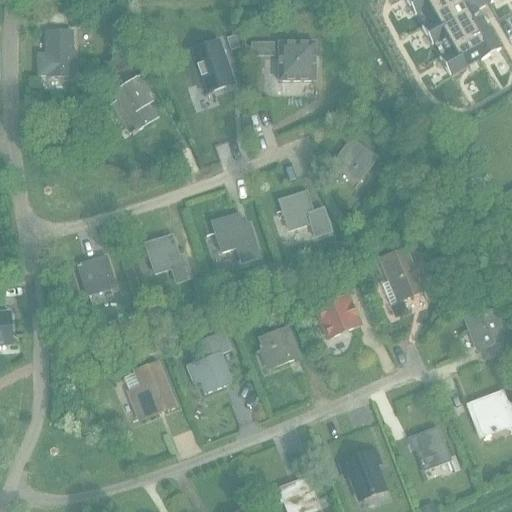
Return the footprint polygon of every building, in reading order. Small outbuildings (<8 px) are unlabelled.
[(406,0),(450,77),(499,49),(476,10),(493,0),(406,0)] [(46,77),(71,77),(70,32),(45,33),(46,77)] [(234,37),(227,40),(230,50),(238,48),(234,37)] [(219,43),(190,52),(204,95),(233,86),(219,43)] [(314,44),(278,44),(278,82),(314,82),(314,44)] [(135,79),(111,95),(117,102),(111,106),(132,137),(137,134),(136,132),(156,118),(144,100),(147,98),(135,79)] [(360,181),(376,158),(350,140),(334,163),(360,181)] [(306,192),(280,201),(290,231),(310,224),(315,238),(331,233),(323,209),(313,212),(306,192)] [(211,223),(221,253),(237,248),(242,263),(260,258),(249,226),(243,228),(239,214),(211,223)] [(155,275),(168,270),(173,285),(191,280),(182,255),(178,256),(171,235),(145,244),(155,275)] [(403,301),(424,291),(406,249),(380,260),(390,282),(394,280),(403,301)] [(88,296),(116,287),(106,257),(78,265),(88,296)] [(348,296),(315,310),(328,340),(361,326),(348,296)] [(481,350),(508,340),(497,310),(466,321),(471,333),(474,331),(481,350)] [(0,346),(11,346),(9,313),(0,313),(0,346)] [(273,367),(299,357),(287,327),(259,339),(263,349),(265,349),(273,367)] [(192,364),(200,384),(204,394),(225,386),(222,379),(229,376),(220,354),(229,351),(222,333),(196,343),(203,360),(192,364)] [(141,389),(129,394),(139,420),(174,407),(157,365),(135,374),(141,389)] [(474,404),(485,435),(510,425),(511,431),(511,413),(508,415),(501,394),(474,404)] [(425,434),(411,439),(423,472),(437,467),(438,467),(450,463),(437,429),(425,434)] [(380,464),(376,453),(342,466),(347,477),(351,476),(360,501),(386,491),(377,466),(380,464)] [(288,511),(313,511),(319,510),(307,479),(296,483),(296,485),(277,492),(282,503),(284,502),(288,511)]
